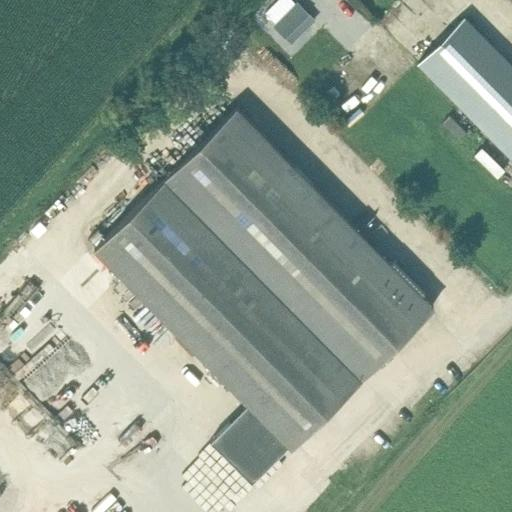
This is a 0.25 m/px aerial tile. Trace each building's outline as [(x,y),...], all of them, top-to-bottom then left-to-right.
[(291,42),(314,19),(308,13),(297,2),(296,3),(292,0),(276,0),(265,12),(276,23),(274,25),(286,36),(291,42)] [(511,63),(465,16),(419,62),(511,156),(511,63)] [(362,374),(433,304),(235,105),(165,175),(362,374)] [(291,445),(362,374),(165,175),(93,245),(247,401),(210,439),(251,481),(289,443),(291,445)] [(57,314),(39,338),(49,345),(67,322),(57,314)] [(108,345),(84,362),(93,375),(109,363),(106,359),(114,353),(108,345)] [(133,418),(141,428),(160,412),(152,402),(133,418)]
